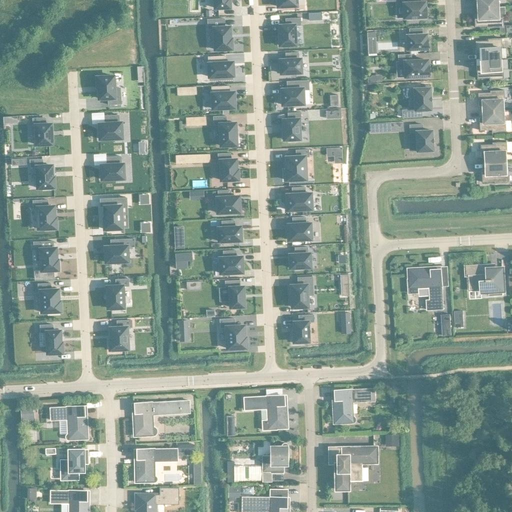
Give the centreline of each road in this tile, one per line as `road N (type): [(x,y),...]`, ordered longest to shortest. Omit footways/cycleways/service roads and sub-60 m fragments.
road 1 (residential): [(257,0),(274,381)]
road 2 (residential): [(380,250),(377,182),(462,176),(454,0)]
road 3 (residential): [(77,75),(91,391)]
road 4 (residential): [(314,379),(382,376),(380,250)]
road 5 (residential): [(113,390),(274,381)]
road 6 (residential): [(314,379),(315,511)]
road 7 (residential): [(380,250),(511,243)]
road 8 (residential): [(114,511),(113,390)]
